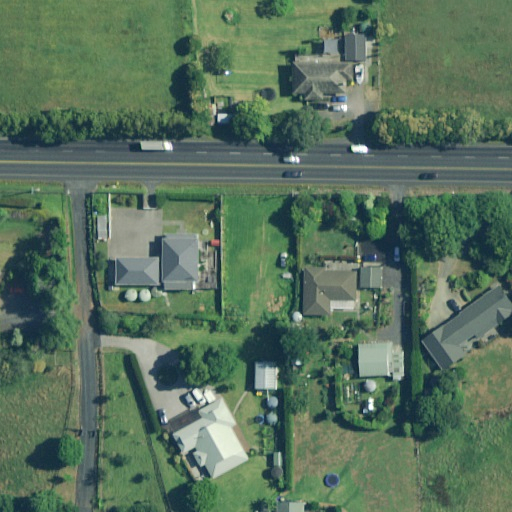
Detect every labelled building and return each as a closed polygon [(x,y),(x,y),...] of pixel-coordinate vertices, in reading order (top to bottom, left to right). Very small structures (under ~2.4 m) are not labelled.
[(367,34),(348,34),(348,60),(367,60),(367,34)] [(355,83),(355,62),(295,63),(296,93),(305,93),(305,99),(325,99),(325,93),(344,93),(344,83),(355,83)] [(240,124),(240,114),(220,114),(220,124),(240,124)] [(160,193),(145,192),(144,211),(160,211),(160,193)] [(111,213),(97,213),(97,240),(111,240),(111,213)] [(198,290),(198,236),(166,236),(166,257),(120,257),(120,260),(108,260),(108,290),(119,290),(119,285),(126,285),(126,300),(151,300),(151,297),(161,297),(161,289),(198,290)] [(383,288),(383,267),(363,266),(362,287),(383,288)] [(359,271),(307,268),(305,314),(332,315),(333,307),(347,308),(348,301),(358,301),(359,271)] [(511,315),(511,297),(498,279),(468,302),(470,305),(439,328),(423,341),(445,371),(468,354),(462,345),(476,335),(480,340),(511,315)] [(361,360),(344,360),(344,373),(361,373),(361,376),(405,376),(405,343),(361,343),(361,360)] [(306,358),(293,357),(292,371),(305,372),(306,358)] [(277,390),(277,363),(257,362),(257,389),(277,390)] [(431,387),(425,387),(424,400),(444,401),(446,375),(431,375),(431,387)] [(279,395),(266,395),(266,426),(279,426),(279,395)] [(238,424),(222,396),(200,408),(205,417),(175,434),(185,453),(193,449),(202,467),(207,464),(215,479),(250,459),(233,427),(238,424)] [(287,452),(276,452),(274,477),(285,478),(287,452)] [(306,511),(307,501),(280,500),(279,511),(306,511)]
